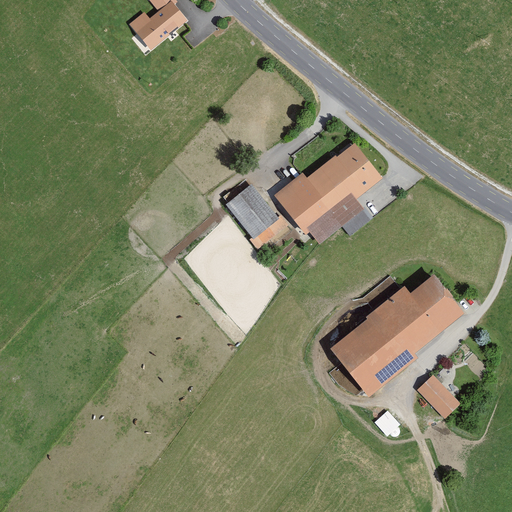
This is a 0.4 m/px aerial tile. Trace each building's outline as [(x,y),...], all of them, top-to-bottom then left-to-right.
[(176,2),(174,0),(151,0),(162,12),(150,21),(144,15),(132,25),(152,49),(186,21),(172,5),(176,2)] [(302,231),(376,177),(352,145),(278,199),(302,231)] [(231,203),(261,242),(282,226),(252,187),(231,203)] [(299,249),(282,270),(288,275),(306,255),(299,249)] [(340,355),(366,386),(458,311),(432,279),(340,355)] [(421,389),(446,416),(459,404),(434,377),(421,389)] [(387,434),(400,422),(387,408),(374,420),(387,434)]
